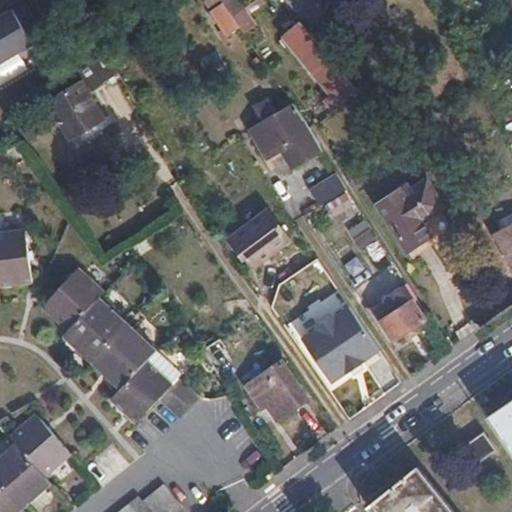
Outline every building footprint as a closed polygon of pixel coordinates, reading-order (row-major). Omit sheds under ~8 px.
[(25,0),(17,0),(9,5),(29,36),(42,28),(25,0)] [(294,0),(303,12),(318,3),(316,0),(294,0)] [(241,29),(231,14),(221,1),(209,10),(229,38),(241,29)] [(9,5),(8,3),(0,8),(0,57),(30,38),(29,36),(9,5)] [(255,22),(244,5),(231,14),(241,29),(243,31),(255,22)] [(349,79),(307,17),(288,29),(331,91),(349,79)] [(117,73),(103,51),(74,72),(79,82),(47,102),(76,143),(106,121),(87,93),(117,73)] [(321,144),(283,88),(255,109),(264,122),(251,131),(269,157),(280,149),(290,164),(321,144)] [(322,202),(346,184),(336,167),(311,187),(322,202)] [(442,208),(425,182),(412,190),(409,184),(378,205),(408,251),(429,237),(420,222),(442,208)] [(288,244),(266,214),(229,239),(242,259),(248,256),(256,266),(288,244)] [(364,252),(383,240),(369,217),(350,228),(364,252)] [(0,287),(30,282),(20,231),(0,234),(0,287)] [(511,264),(511,244),(509,246),(505,237),(499,242),(510,265),(511,264)] [(178,418),(198,395),(175,377),(171,381),(143,357),(152,345),(92,297),(96,292),(69,271),(37,311),(63,332),(58,339),(118,387),(108,399),(137,423),(156,401),(178,418)] [(407,303),(399,290),(383,299),(384,303),(372,310),(391,339),(423,318),(412,300),(407,303)] [(346,339),(334,323),(312,338),(342,385),(371,365),(351,335),(346,339)] [(219,340),(202,352),(211,364),(218,374),(234,362),(219,340)] [(306,399),(280,364),(246,389),(262,413),(268,408),(276,419),(306,399)] [(511,374),(489,387),(495,399),(511,389),(511,374)] [(511,389),(495,399),(493,400),(511,433),(511,389)] [(0,511),(17,511),(49,483),(45,476),(70,454),(34,414),(8,436),(14,443),(0,455),(0,511)] [(498,450),(484,432),(466,444),(480,462),(498,450)] [(453,511),(417,468),(367,509),(369,511),(453,511)] [(173,511),(180,506),(163,485),(139,504),(134,498),(117,511),(173,511)]
